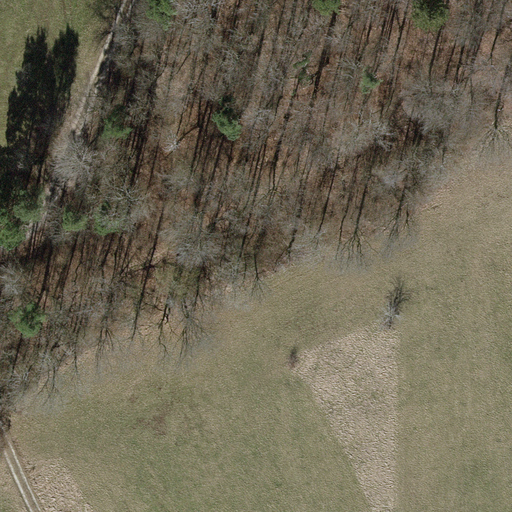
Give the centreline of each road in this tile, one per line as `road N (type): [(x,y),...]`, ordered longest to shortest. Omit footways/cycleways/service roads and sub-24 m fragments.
road 1 (track): [(511,76),(390,125),(0,343)]
road 2 (track): [(136,0),(34,238),(0,241)]
